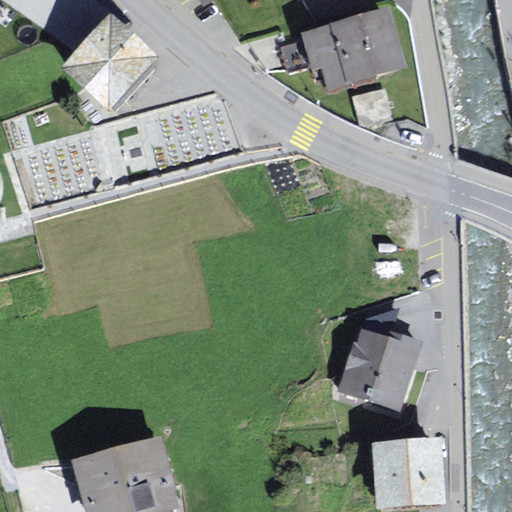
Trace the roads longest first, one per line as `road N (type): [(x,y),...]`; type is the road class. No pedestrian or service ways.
road 1 (secondary): [(131,0),(304,135),(443,190)]
road 2 (residential): [(456,511),(443,190)]
road 3 (residential): [(415,0),(443,190)]
